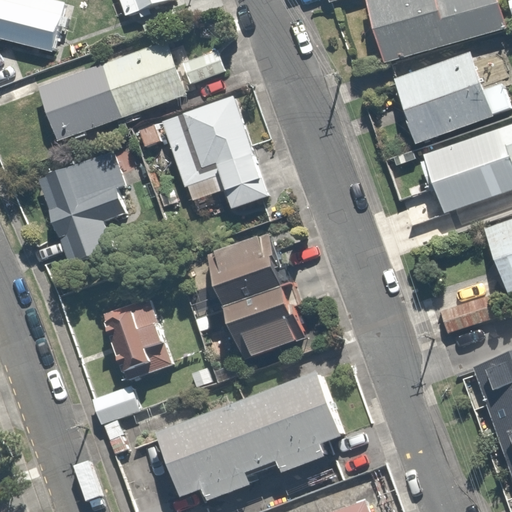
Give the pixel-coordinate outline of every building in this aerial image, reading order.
[(0,0),(0,42),(59,55),(71,1),(66,0),(0,0)] [(178,1),(177,0),(125,0),(133,19),(178,1)] [(511,29),(503,0),(382,0),(372,3),(391,65),(511,29)] [(63,140),(189,96),(171,43),(44,88),(63,140)] [(419,144),(511,109),(511,102),(504,83),(488,89),(474,52),(396,81),(419,144)] [(228,77),(221,55),(184,67),(191,89),(228,77)] [(166,127),(194,202),(229,190),(236,210),(276,195),(241,99),(166,127)] [(511,125),(428,150),(448,217),(511,198),(511,125)] [(145,212),(126,154),(46,179),(75,272),(121,257),(110,222),(145,212)] [(511,288),(511,226),(493,233),(510,289),(511,288)] [(244,352),(254,349),(258,360),(306,344),(302,333),(312,329),(282,239),(214,262),(244,352)] [(160,297),(108,315),(129,377),(182,359),(160,297)] [(511,360),(471,375),(511,485),(511,360)] [(258,476),(288,466),(293,479),(335,465),(330,451),(352,444),(329,377),(164,434),(188,501),(213,492),(218,506),(263,490),(258,476)]
